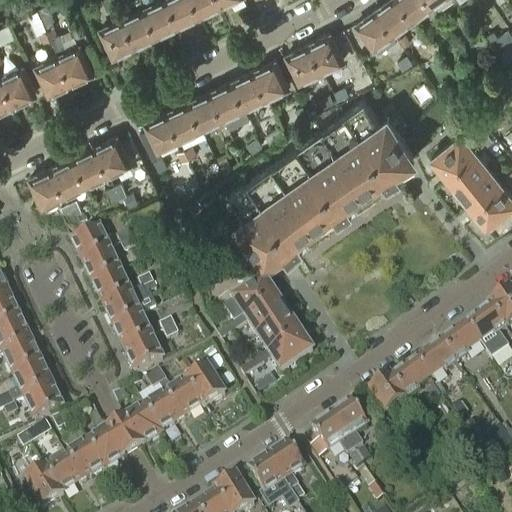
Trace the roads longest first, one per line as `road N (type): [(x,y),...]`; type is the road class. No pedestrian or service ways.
road 1 (residential): [(159,499),(343,380),(511,256)]
road 2 (residential): [(0,170),(340,0)]
road 3 (residential): [(159,499),(37,268)]
